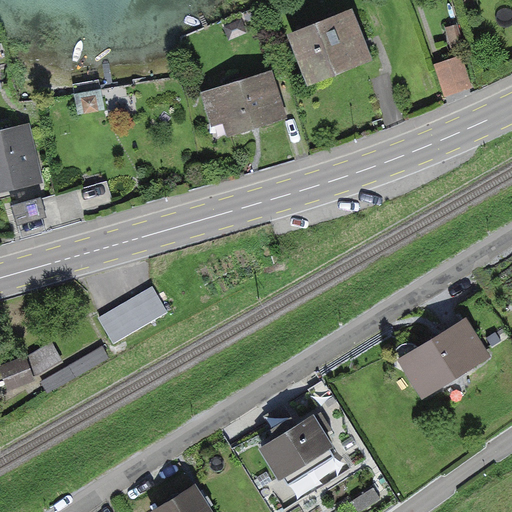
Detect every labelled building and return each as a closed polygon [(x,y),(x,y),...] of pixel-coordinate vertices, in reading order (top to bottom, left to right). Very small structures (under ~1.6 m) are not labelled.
[(353,10),(288,35),(308,87),(373,63),(353,10)] [(462,57),(433,68),(444,98),(473,87),(462,57)] [(272,73),(200,95),(213,137),(285,115),(272,73)] [(82,89),(82,109),(139,108),(139,88),(82,89)] [(30,123),(0,130),(0,195),(45,184),(30,123)] [(23,221),(48,214),(44,198),(19,205),(23,221)] [(153,286),(99,316),(115,344),(169,314),(153,286)] [(468,321),(403,360),(429,401),(493,361),(468,321)] [(60,348),(9,370),(20,396),(71,374),(60,348)] [(316,416),(256,454),(277,486),(337,448),(316,416)] [(218,511),(207,490),(165,511),(218,511)]
